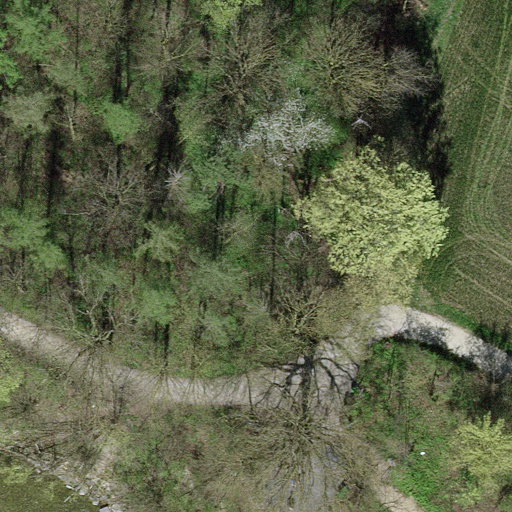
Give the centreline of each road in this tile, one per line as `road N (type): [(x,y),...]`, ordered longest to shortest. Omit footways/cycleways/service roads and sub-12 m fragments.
road 1 (track): [(308,369),(193,387),(69,359),(0,320)]
road 2 (track): [(511,377),(397,322),(308,369)]
